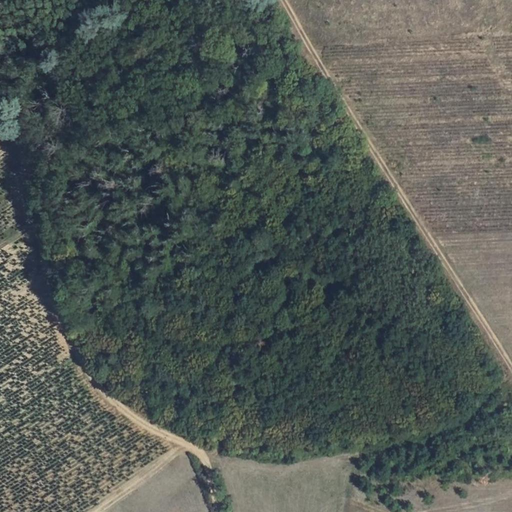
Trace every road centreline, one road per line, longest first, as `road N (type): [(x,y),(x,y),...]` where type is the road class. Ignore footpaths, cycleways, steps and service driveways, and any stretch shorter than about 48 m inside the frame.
road 1 (track): [(219,511),(198,449),(138,421),(83,362),(29,161),(0,116)]
road 2 (track): [(280,0),(511,372)]
